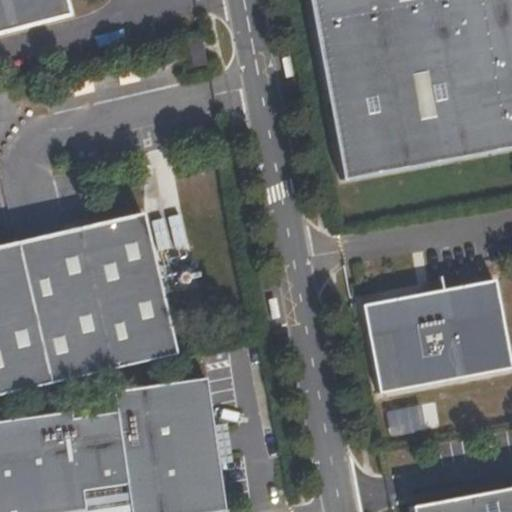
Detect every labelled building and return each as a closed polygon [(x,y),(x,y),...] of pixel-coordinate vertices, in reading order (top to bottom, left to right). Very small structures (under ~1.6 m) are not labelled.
[(0,0),(0,33),(75,14),(71,0),(0,0)] [(511,147),(511,0),(306,0),(340,184),(511,147)] [(195,63),(208,60),(203,37),(190,41),(195,63)] [(0,391),(173,352),(140,211),(0,242),(0,391)] [(377,394),(511,370),(495,280),(361,305),(377,394)] [(223,511),(216,464),(204,377),(109,390),(112,410),(69,417),(68,410),(0,419),(0,511),(70,511),(82,510),(81,503),(125,497),(126,511),(223,511)] [(511,511),(511,478),(398,500),(400,511),(511,511)]
